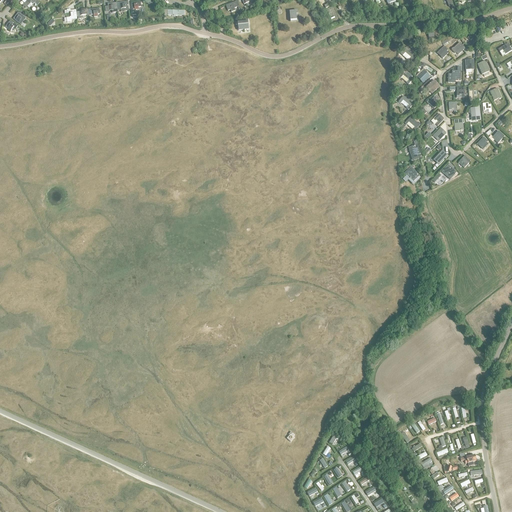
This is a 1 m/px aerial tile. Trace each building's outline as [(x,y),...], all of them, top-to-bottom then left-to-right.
[(37,6),(40,3),(37,0),(36,1),(35,0),(27,0),(28,0),(23,6),(25,8),(31,3),(33,4),(34,3),(37,6)] [(120,3),(117,3),(117,6),(117,11),(118,11),(121,10),(121,12),(129,11),(128,2),(120,3)] [(138,10),(138,7),(141,7),(140,2),(131,3),(132,12),(136,11),(135,10),(138,10)] [(108,7),(105,7),(105,11),(109,11),(112,10),(112,13),(118,13),(118,12),(118,11),(117,11),(117,6),(117,3),(108,4),(108,7)] [(234,9),(236,8),(235,3),(226,6),(228,11),(230,10),(231,12),(235,11),(234,9)] [(77,17),(76,13),(76,10),(70,11),(70,9),(67,10),(67,14),(68,14),(69,18),(66,18),(67,23),(72,22),(72,20),(77,20),(77,17)] [(79,13),(76,13),(77,17),(78,17),(78,19),(88,18),(87,9),(81,9),(82,12),(79,12),(79,13)] [(91,13),(91,16),(94,15),(94,18),(98,17),(98,15),(101,14),(100,9),(91,10),(91,13)] [(289,12),(290,21),(291,21),(297,21),(296,15),(298,15),(297,11),(289,12)] [(18,13),(13,19),(21,25),(25,19),(20,15),(19,13),(18,13)] [(242,22),(238,23),(239,31),(248,30),(248,22),(247,19),(242,19),(242,22)] [(10,21),(5,27),(11,31),(12,30),(14,31),(18,27),(10,21)] [(469,44),(471,46),(479,39),(473,33),(468,38),(471,42),(469,44)] [(452,50),(455,53),(456,53),(458,55),(465,49),(459,42),(454,48),(453,48),(452,49),(452,50)] [(499,49),(503,55),(511,51),(509,48),(510,47),(508,44),(505,45),(499,49)] [(400,54),(410,63),(416,56),(406,47),(400,54)] [(444,47),(438,52),(442,56),(441,57),(443,59),(448,53),(446,52),(447,51),(444,47)] [(474,60),(465,61),(466,70),(474,69),(474,60)] [(480,64),(477,65),(478,67),(481,73),(482,75),(489,72),(488,70),(484,62),(480,63),(480,64)] [(451,74),(451,81),(455,82),(460,82),(461,72),(460,72),(461,68),(457,67),(457,71),(452,71),(451,74)] [(403,71),(399,77),(401,78),(407,83),(406,83),(409,85),(413,80),(411,78),(412,77),(406,72),(406,73),(403,71)] [(424,71),(418,78),(423,83),(429,77),(424,71)] [(430,88),(431,90),(430,91),(432,93),(438,88),(437,88),(439,87),(434,81),(428,86),(430,88)] [(464,88),(456,89),(456,96),(456,98),(464,98),(464,88)] [(492,91),(489,92),(490,94),(493,101),(501,98),(497,89),(492,91)] [(403,97),(398,102),(401,104),(401,103),(403,101),(409,106),(407,108),(406,109),(408,110),(413,105),(411,103),(412,102),(406,97),(405,98),(403,97)] [(434,97),(429,102),(428,101),(426,103),(428,106),(429,105),(434,109),(439,103),(435,100),(436,99),(434,97)] [(457,112),(456,103),(448,103),(449,111),(451,111),(451,109),(454,109),(454,112),(457,112)] [(488,104),(483,104),(483,112),(486,111),(486,110),(489,110),(489,113),(491,112),(490,105),(488,105),(488,104)] [(477,119),(477,120),(480,120),(478,108),(471,109),(472,119),(477,119)] [(442,121),(444,120),(439,114),(438,115),(433,120),(436,124),(435,125),(437,127),(442,121)] [(410,117),(404,124),(406,126),(407,125),(409,123),(415,128),(413,130),(412,131),(414,133),(420,126),(410,117)] [(462,123),(464,123),(463,119),(453,120),(455,131),(463,130),(462,123)] [(437,139),(439,141),(446,134),(440,128),(434,134),(433,135),(437,139)] [(495,142),(497,143),(502,138),(501,136),(502,135),(498,131),(492,137),(496,141),(495,142)] [(477,144),(481,147),(481,148),(483,150),(488,144),(486,142),(487,141),(483,138),(477,144)] [(417,145),(408,148),(409,151),(410,151),(413,160),(421,157),(417,145)] [(442,151),(433,160),(439,165),(447,156),(442,151)] [(465,156),(459,162),(461,164),(463,163),(464,164),(463,166),(462,167),(464,169),(471,162),(465,156)] [(450,164),(442,172),(447,178),(450,174),(453,176),(456,173),(452,169),(454,168),(450,164)] [(410,167),(403,174),(405,177),(406,176),(413,183),(419,177),(410,167)] [(414,424),(411,426),(416,434),(419,432),(414,424)] [(338,436),(334,434),(328,444),(332,446),(338,436)] [(420,444),(411,450),(413,453),(422,447),(420,444)] [(330,449),(327,447),(322,455),(325,457),(330,449)] [(460,459),(461,462),(465,461),(465,464),(468,464),(469,467),(474,466),(473,462),(476,462),(474,455),(466,457),(466,458),(460,459)] [(327,467),(322,459),(319,461),(324,469),(327,467)] [(340,476),(335,468),(332,470),(337,478),(340,476)] [(358,483),(360,486),(369,481),(367,477),(358,483)] [(323,490),(317,483),(315,485),(320,492),(323,490)] [(340,496),(335,488),(332,490),(337,498),(340,496)] [(326,495),(323,497),(328,506),(331,504),(326,495)] [(462,503),(454,508),(456,511),(464,506),(462,503)]
